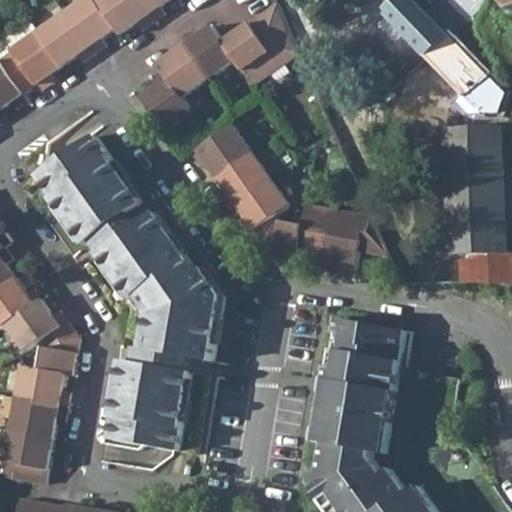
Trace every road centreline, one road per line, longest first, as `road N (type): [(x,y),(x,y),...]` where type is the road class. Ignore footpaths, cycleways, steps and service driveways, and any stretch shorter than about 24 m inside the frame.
road 1 (residential): [(102,85),(17,139),(1,163),(12,192),(111,328),(86,460),(106,479),(287,511)]
road 2 (residential): [(511,374),(498,329),(464,309),(250,274),(234,263),(102,85)]
road 3 (residential): [(215,0),(102,85)]
